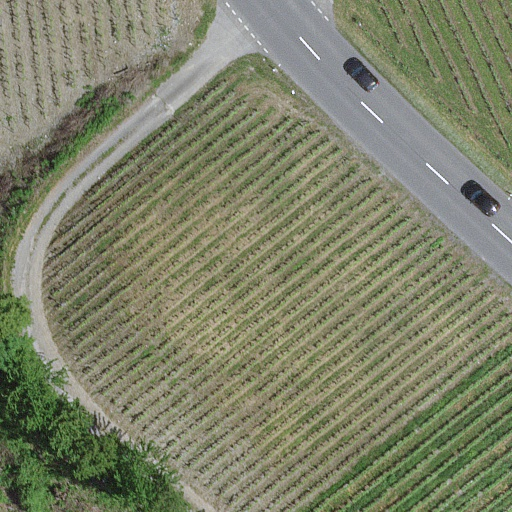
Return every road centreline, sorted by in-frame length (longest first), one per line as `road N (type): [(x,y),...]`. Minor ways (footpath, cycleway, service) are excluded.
road 1 (track): [(271,0),(53,209),(27,292),(43,353),(75,395),(199,511)]
road 2 (secondary): [(268,0),(370,111),(511,240)]
